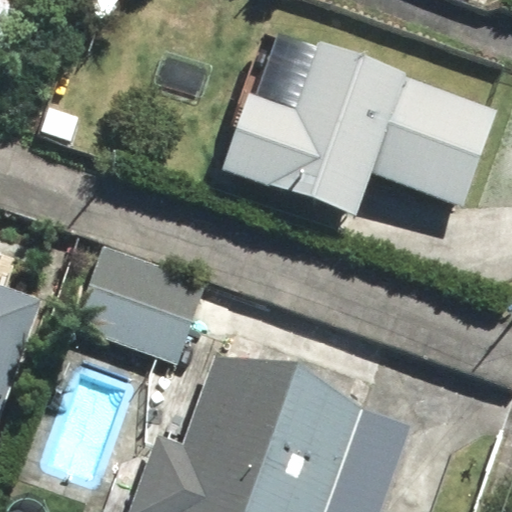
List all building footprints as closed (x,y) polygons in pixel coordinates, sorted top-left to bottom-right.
[(0,0),(0,56),(21,63),(41,0),(0,0)] [(471,214),(504,116),(289,45),(267,111),(259,109),(234,184),(367,229),(382,184),(471,214)] [(214,289),(106,252),(78,334),(187,370),(214,289)] [(0,438),(47,307),(0,290),(0,438)] [(137,511),(386,511),(416,426),(364,417),(306,377),(220,367),(189,455),(161,446),(137,511)]
